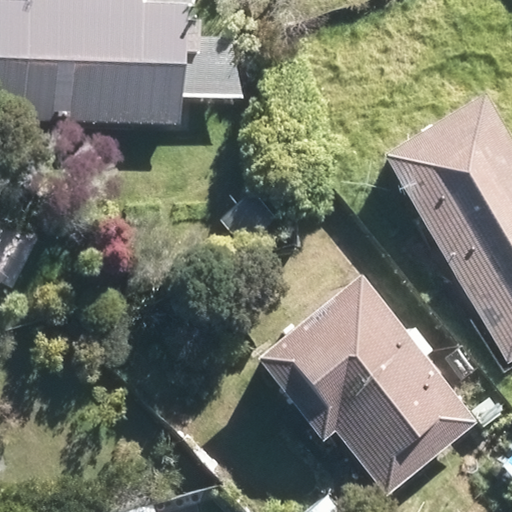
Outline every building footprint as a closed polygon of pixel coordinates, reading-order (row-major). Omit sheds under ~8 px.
[(174,11),(28,7),(25,114),(171,118),(174,11)] [(511,349),(511,179),(470,111),(388,161),(506,353),(511,349)] [(278,214),(250,187),(216,222),(244,249),(278,214)] [(459,422),(346,289),(268,355),(382,488),(459,422)] [(335,511),(321,496),(302,511),(335,511)]
